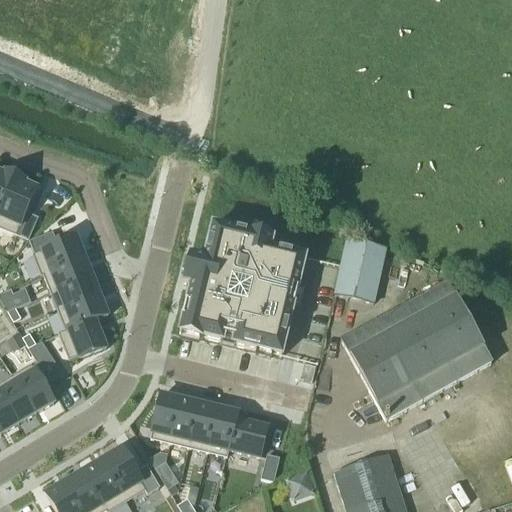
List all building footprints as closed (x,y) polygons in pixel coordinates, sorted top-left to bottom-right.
[(0,25),(13,31),(26,0),(1,0),(0,4),(0,25)] [(36,0),(26,0),(13,31),(33,40),(48,5),(36,0)] [(137,19),(128,43),(169,60),(174,49),(172,48),(177,36),(169,33),(177,12),(149,0),(140,20),(137,19)] [(48,5),(33,40),(54,49),(61,31),(64,25),(76,30),(86,6),(73,1),(68,13),(48,5)] [(106,60),(101,73),(124,82),(129,71),(158,83),(163,70),(165,71),(169,60),(128,43),(118,65),(106,60)] [(0,213),(14,181),(13,180),(6,177),(3,176),(2,178),(0,177),(0,213)] [(14,181),(0,213),(0,234),(28,246),(37,223),(26,217),(26,216),(30,208),(36,192),(24,187),(25,185),(22,184),(15,180),(15,181),(14,181)] [(182,323),(179,337),(181,338),(199,342),(202,343),(202,342),(220,346),(222,347),(222,346),(232,349),(233,350),(256,355),(257,355),(263,357),(264,357),(270,358),(271,359),(273,359),(278,360),(281,361),(281,359),(293,309),(297,295),(304,265),(304,263),(302,262),(297,261),(294,260),(293,260),(288,259),(286,258),(281,257),(280,257),(269,254),(272,244),(268,243),(252,239),(249,238),(249,239),(233,236),(224,233),(212,230),(203,264),(196,263),(192,261),(190,261),(189,263),(188,267),(188,268),(188,269),(190,270),(192,270),(190,281),(187,280),(185,280),(185,281),(183,286),(183,288),(185,288),(190,289),(186,307),(185,307),(184,310),(182,320),(181,323),(182,323)] [(52,237),(28,246),(33,258),(31,259),(40,281),(42,280),(42,279),(84,262),(76,241),(57,249),(52,237)] [(373,309),(373,307),(385,253),(346,244),(333,301),(373,309)] [(84,262),(42,279),(42,280),(49,298),(92,281),(84,262)] [(92,281),(49,298),(57,317),(99,300),(92,281)] [(340,346),(385,428),(492,368),(446,287),(340,346)] [(99,300),(57,317),(64,335),(64,336),(94,324),(94,325),(107,320),(99,300)] [(14,310),(6,315),(13,326),(20,321),(14,310)] [(64,335),(57,338),(68,365),(77,362),(78,364),(82,362),(82,363),(90,360),(90,359),(93,358),(101,355),(105,353),(94,325),(94,324),(64,336),(64,335)] [(29,337),(21,342),(28,352),(35,348),(29,337)] [(38,370),(48,387),(61,380),(50,363),(38,370)] [(300,384),(311,387),(315,371),(303,368),(300,384)] [(30,369),(11,380),(35,419),(53,408),(30,369)] [(11,380),(0,386),(0,400),(17,429),(35,419),(11,380)] [(0,439),(17,429),(0,400),(0,439)] [(160,400),(150,444),(169,449),(180,405),(160,400)] [(180,405),(169,449),(188,453),(198,409),(196,409),(196,408),(182,405),(180,405)] [(198,409),(188,453),(206,458),(217,414),(198,409)] [(217,414),(206,458),(225,462),(236,418),(233,418),(233,417),(220,414),(217,414)] [(236,418),(225,462),(226,463),(228,455),(259,463),(260,459),(261,460),(264,445),(263,445),(266,434),(262,433),(235,426),(236,422),(237,418),(236,418)] [(121,454),(101,465),(126,506),(144,495),(146,500),(159,492),(146,471),(135,477),(121,454)] [(159,458),(149,464),(155,474),(165,468),(167,459),(159,458)] [(273,488),(278,463),(266,460),(260,485),(273,488)] [(403,511),(387,460),(333,477),(344,511),(403,511)] [(87,474),(83,476),(104,511),(116,511),(126,506),(101,465),(99,467),(99,466),(86,474),(87,474)] [(161,483),(170,478),(165,468),(155,474),(161,483)] [(104,511),(83,476),(64,488),(78,511),(104,511)] [(49,496),(45,499),(52,511),(78,511),(64,488),(62,489),(62,488),(49,496)]
